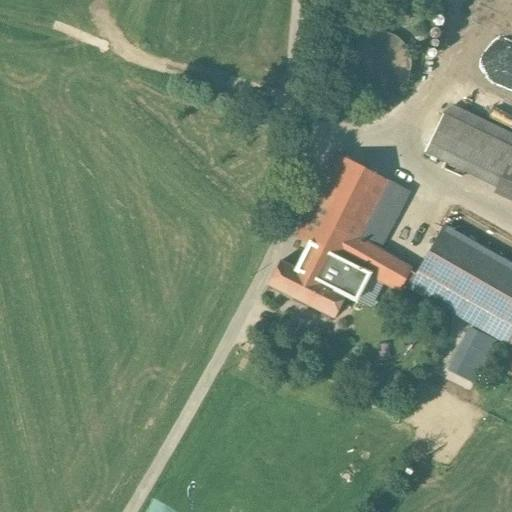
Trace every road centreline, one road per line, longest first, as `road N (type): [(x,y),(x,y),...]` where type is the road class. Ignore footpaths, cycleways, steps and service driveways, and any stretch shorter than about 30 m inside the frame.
road 1 (track): [(128,511),(317,156),(308,0)]
road 2 (track): [(315,131),(392,134),(417,172),(511,219)]
road 3 (track): [(491,0),(392,134)]
